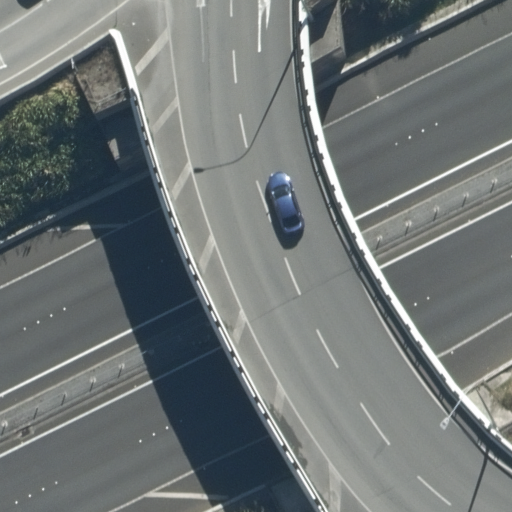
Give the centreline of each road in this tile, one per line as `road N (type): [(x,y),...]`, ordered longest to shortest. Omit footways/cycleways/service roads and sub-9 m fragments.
road 1 (trunk): [(511,254),(0,509)]
road 2 (trunk): [(0,338),(511,84)]
road 3 (trunk): [(439,511),(352,398),(297,293),(255,182),(217,0)]
